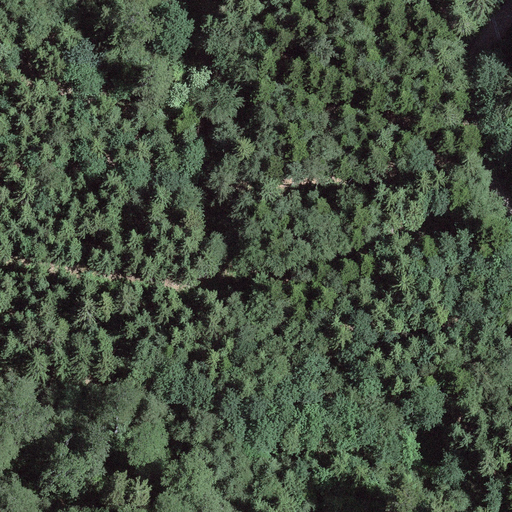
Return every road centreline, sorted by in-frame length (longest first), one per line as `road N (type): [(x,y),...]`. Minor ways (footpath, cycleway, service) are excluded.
road 1 (track): [(511,196),(487,136),(472,54),(511,5)]
road 2 (track): [(214,175),(181,0)]
